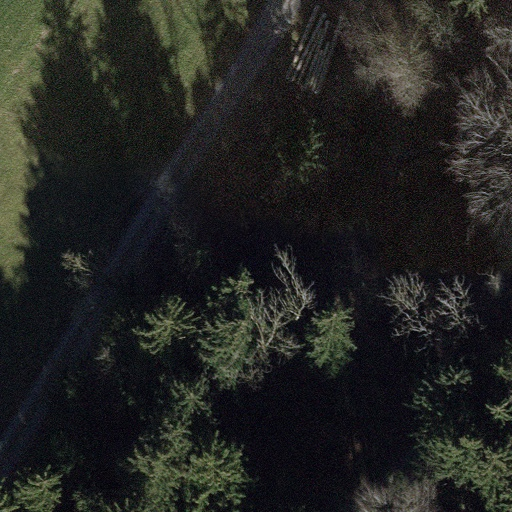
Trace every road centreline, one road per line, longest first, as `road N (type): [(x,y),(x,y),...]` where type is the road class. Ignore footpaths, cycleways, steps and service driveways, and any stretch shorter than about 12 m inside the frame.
road 1 (track): [(280,0),(0,505)]
road 2 (track): [(373,511),(511,388)]
